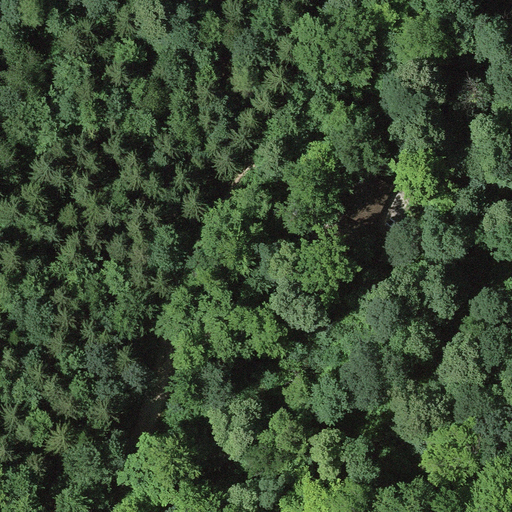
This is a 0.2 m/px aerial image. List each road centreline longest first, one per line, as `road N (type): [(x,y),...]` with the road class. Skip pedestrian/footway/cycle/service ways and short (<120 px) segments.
road 1 (track): [(330,0),(306,73),(192,264),(125,511)]
road 2 (track): [(165,353),(273,314),(306,289),(350,227)]
